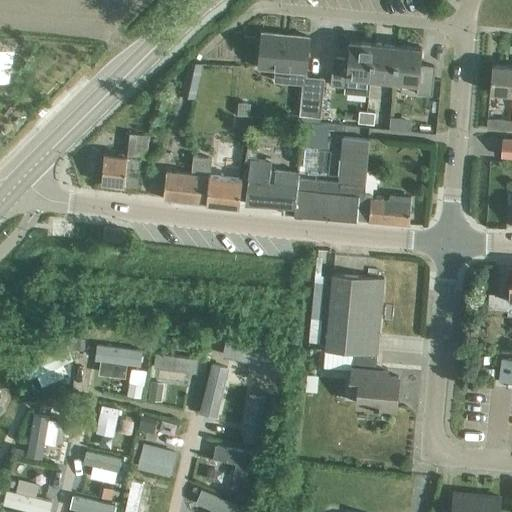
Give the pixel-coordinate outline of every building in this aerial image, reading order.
[(258,67),(306,72),(310,36),(262,32),(258,67)] [(333,56),(331,85),(345,86),(345,93),(369,95),(370,79),(374,43),(350,40),(348,57),(333,56)] [(374,43),(370,79),(395,81),(398,45),(374,43)] [(398,45),(395,81),(418,83),(417,93),(432,95),(435,66),(421,65),(422,48),(398,45)] [(203,63),(189,60),(181,96),(196,99),(203,63)] [(511,92),(511,64),(493,63),(491,91),(511,92)] [(324,78),(304,76),(300,114),(320,116),(324,78)] [(241,102),(240,111),(249,112),(250,102),(241,102)] [(366,123),(367,111),(359,110),(358,122),(366,123)] [(367,111),(366,123),(374,124),(375,112),(367,111)] [(391,117),(389,130),(400,131),(401,118),(391,117)] [(511,129),(511,124),(511,118),(488,117),(487,127),(511,129)] [(308,173),(332,174),(333,161),(322,160),(322,149),(326,150),(327,122),(311,121),(308,173)] [(104,154),(101,183),(124,186),(124,185),(138,186),(141,158),(146,158),(148,135),(129,133),(127,156),(104,154)] [(255,135),(256,148),(273,146),(272,133),(255,135)] [(294,153),(309,152),(307,134),(292,136),(294,153)] [(242,178),(240,198),(245,198),(244,201),(281,205),(280,212),(356,220),(359,195),(365,196),(367,172),(370,140),(370,139),(344,136),(339,181),(299,178),(300,172),(274,169),(274,170),(270,169),(270,160),(254,158),(255,145),(246,144),(242,178)] [(511,138),(503,137),(502,156),(511,156),(511,138)] [(239,206),(240,198),(242,178),(210,175),(212,159),(193,155),(191,172),(166,170),(163,197),(239,206)] [(359,195),(356,220),(409,224),(411,196),(390,194),(389,197),(385,199),(371,198),(372,193),(370,193),(370,187),(376,188),(377,172),(367,172),(365,196),(359,195)] [(103,236),(103,243),(113,244),(122,245),(123,237),(124,231),(124,229),(116,228),(104,227),(103,236)] [(511,265),(500,265),(498,293),(509,294),(509,299),(511,299),(511,265)] [(326,349),(324,368),(352,370),(351,384),(360,385),(358,403),(397,407),(399,377),(386,376),(387,370),(376,369),(385,278),(368,276),(340,274),(333,273),(326,349)] [(81,338),(71,338),(72,349),(82,348),(81,338)] [(92,372),(125,377),(126,365),(140,367),(142,351),(88,344),(86,359),(93,360),(92,372)] [(204,350),(202,359),(210,361),(212,352),(204,350)] [(188,369),(189,353),(147,351),(147,366),(188,369)] [(511,359),(502,358),(499,380),(511,382),(511,359)] [(240,369),(227,368),(225,383),(238,384),(240,369)] [(243,384),(261,383),(260,370),(242,372),(243,384)] [(150,380),(148,398),(160,400),(163,382),(150,380)] [(25,429),(40,430),(42,410),(27,408),(25,429)] [(251,436),(253,415),(224,412),(222,434),(251,436)] [(142,415),(139,429),(155,432),(158,418),(142,415)] [(21,440),(20,454),(36,455),(37,441),(21,440)] [(131,467),(162,473),(167,447),(136,441),(131,467)] [(79,475),(101,477),(102,456),(80,454),(79,475)] [(202,478),(222,480),(224,457),(204,455),(202,478)] [(235,482),(227,492),(237,499),(244,489),(235,482)] [(215,509),(220,497),(195,487),(191,499),(215,509)] [(0,489),(0,505),(26,508),(27,492),(0,489)] [(95,511),(108,511),(111,501),(72,492),(69,506),(95,511)] [(500,511),(501,497),(455,493),(452,511),(500,511)] [(119,511),(129,511),(132,500),(121,497),(117,511),(119,511)] [(140,503),(138,511),(149,511),(150,505),(140,503)]
